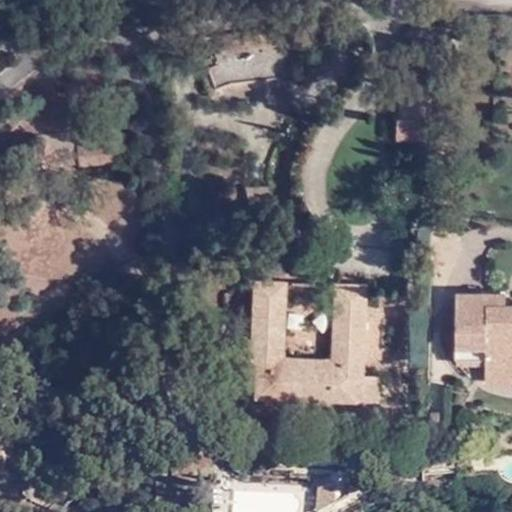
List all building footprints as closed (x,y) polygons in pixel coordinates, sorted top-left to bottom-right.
[(281,79),(285,87),(297,112),(306,114),(333,77),(317,46),(217,60),(223,78),(231,83),(281,79)] [(242,89),(285,87),(281,79),(231,83),(217,86),(219,94),(242,89)] [(417,140),(417,139),(418,113),(430,114),(430,113),(431,96),(400,94),(397,138),(417,140)] [(417,139),(436,140),(437,113),(430,113),(430,114),(418,113),(417,139)] [(76,144),(78,163),(101,161),(101,162),(122,160),(119,128),(104,129),(105,141),(83,143),(76,144)] [(19,170),(78,163),(76,144),(83,143),(81,129),(26,135),(19,170)] [(244,266),(244,248),(213,248),(213,272),(232,272),(232,266),(244,266)] [(273,358),(275,283),(256,282),(253,371),(257,371),(256,396),(376,401),(379,375),(361,374),(364,287),(345,286),(341,361),(333,361),(282,359),(273,358)] [(285,283),(275,283),(273,358),(282,359),(285,283)] [(341,361),(345,286),(336,285),(333,361),(341,361)] [(511,312),(504,312),(504,306),(504,295),(455,294),(455,324),(455,359),(484,359),(484,369),(511,369),(511,312)] [(405,306),(405,297),(379,296),(378,305),(405,306)] [(511,369),(484,369),(484,381),(511,381),(511,369)] [(459,424),(474,424),(473,409),(459,409),(459,424)] [(335,489),(334,511),(347,504),(349,484),(335,483),(335,489)] [(319,511),(332,511),(334,511),(335,489),(321,488),(319,511)]
